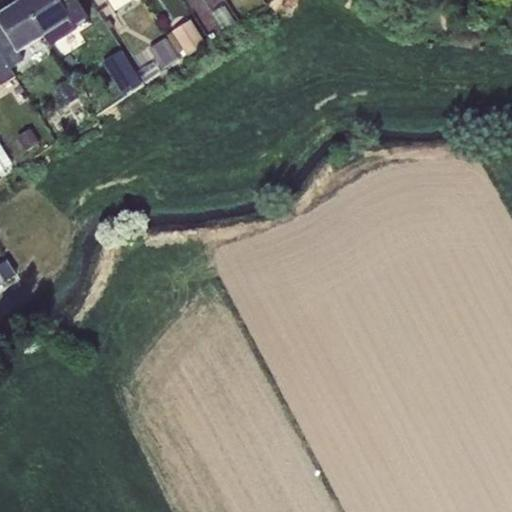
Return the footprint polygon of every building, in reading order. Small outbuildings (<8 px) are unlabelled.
[(24,0),(21,2),(44,37),(68,21),(73,29),(88,20),(74,0),(24,0)] [(136,0),(103,0),(113,15),(136,0)] [(0,57),(9,71),(23,62),(18,54),(44,37),(21,2),(0,15),(0,57)] [(224,5),(212,12),(222,30),(235,23),(224,5)] [(68,21),(44,37),(51,47),(75,32),(73,29),(68,21)] [(190,21),(171,33),(186,56),(204,44),(190,21)] [(166,40),(148,50),(161,70),(178,60),(166,40)] [(101,64),(122,97),(141,85),(120,52),(101,64)] [(0,86),(0,87),(14,79),(9,71),(0,57),(0,86)] [(66,81),(54,89),(66,107),(78,99),(66,81)] [(31,130),(16,139),(25,154),(40,145),(31,130)] [(0,146),(0,172),(11,165),(0,146)] [(0,269),(0,290),(10,284),(0,269)]
